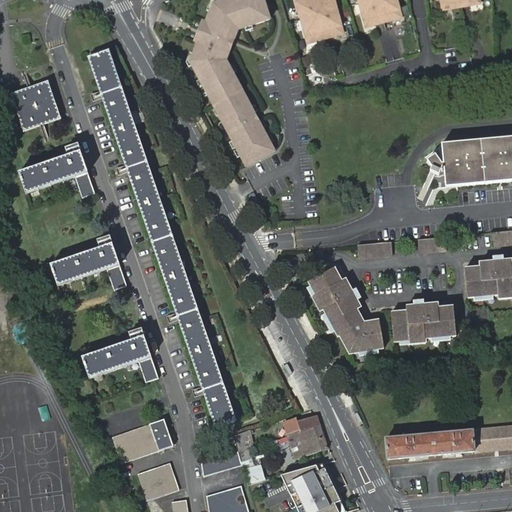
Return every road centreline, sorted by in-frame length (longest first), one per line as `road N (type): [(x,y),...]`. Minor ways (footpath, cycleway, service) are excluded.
road 1 (secondary): [(112,0),(382,511)]
road 2 (residential): [(393,511),(511,497)]
